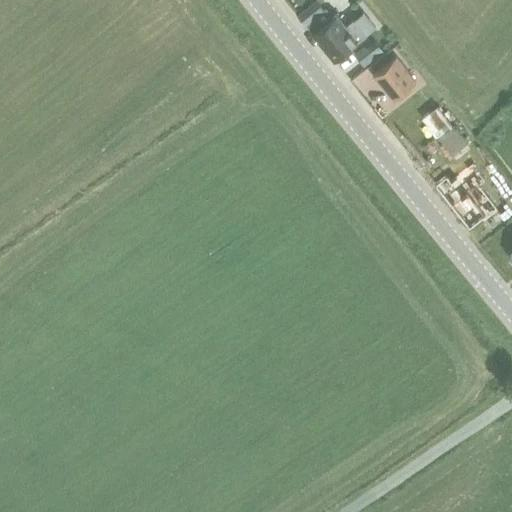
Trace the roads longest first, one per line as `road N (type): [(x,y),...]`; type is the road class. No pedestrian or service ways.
road 1 (secondary): [(511,312),(258,0)]
road 2 (unknown): [(333,511),(511,388)]
